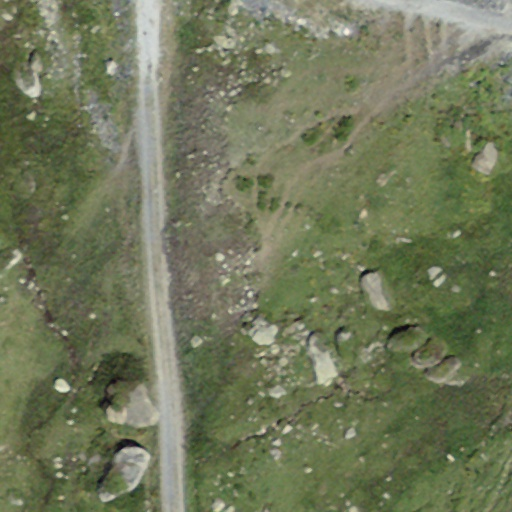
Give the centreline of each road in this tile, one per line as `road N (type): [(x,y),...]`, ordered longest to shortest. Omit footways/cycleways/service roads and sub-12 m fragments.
road 1 (track): [(175,511),(147,139),(151,0)]
road 2 (track): [(382,0),(421,4),(511,35)]
